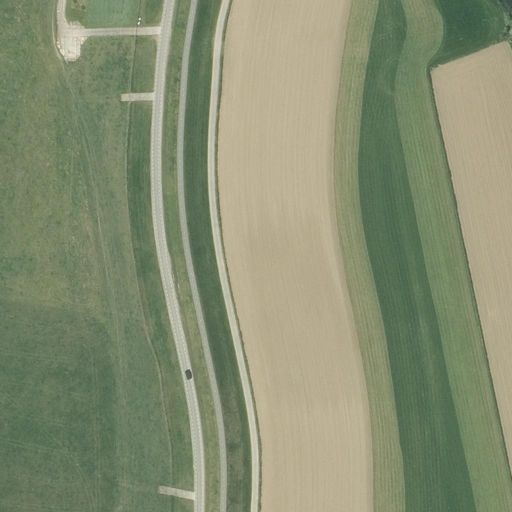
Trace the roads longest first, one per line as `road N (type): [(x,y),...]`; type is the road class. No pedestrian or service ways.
road 1 (track): [(225,0),(210,196),(251,424),(253,511)]
road 2 (unclassified): [(198,511),(191,398),(155,187),(169,0)]
